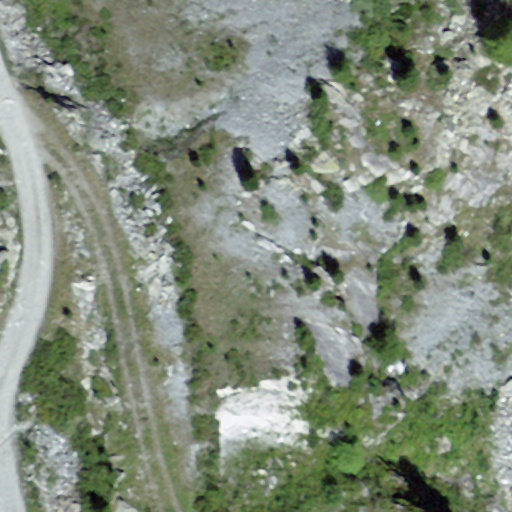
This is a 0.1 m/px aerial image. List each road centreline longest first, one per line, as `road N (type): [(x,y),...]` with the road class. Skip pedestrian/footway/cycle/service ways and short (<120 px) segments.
road 1 (track): [(27,145),(64,151),(112,244),(174,511)]
road 2 (track): [(0,93),(27,145),(39,262),(0,393)]
